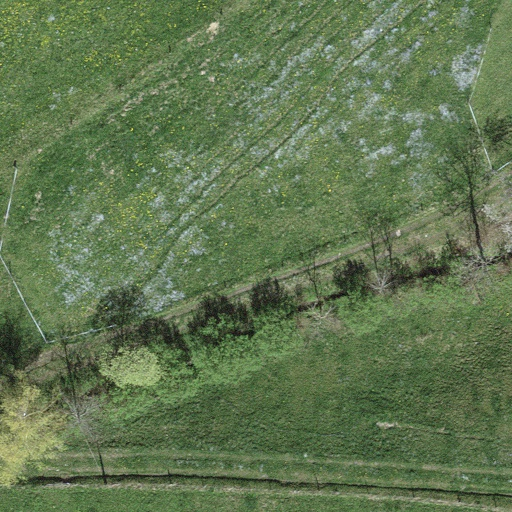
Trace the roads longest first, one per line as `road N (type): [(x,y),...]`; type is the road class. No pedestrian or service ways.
road 1 (track): [(0,399),(43,371),(511,184)]
road 2 (track): [(0,447),(28,461),(337,466),(511,481)]
